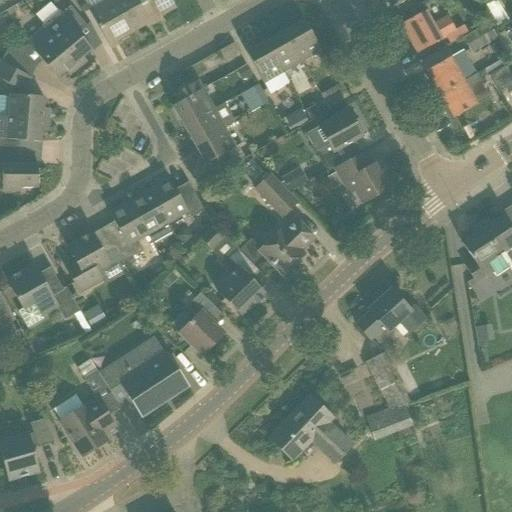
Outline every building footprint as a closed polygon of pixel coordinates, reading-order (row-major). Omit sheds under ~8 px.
[(117,42),(132,34),(112,0),(100,0),(102,3),(89,11),(110,49),(111,49),(110,46),(116,42),(118,45),(119,44),(117,42)] [(154,24),(155,24),(141,0),(112,0),(132,34),(145,26),(147,28),(148,28),(146,26),(153,22),(154,24)] [(176,9),(170,0),(141,0),(155,24),(154,21),(160,18),(162,20),(161,17),(176,9)] [(380,0),(381,0),(385,0),(391,9),(407,0),(380,0)] [(61,15),(44,28),(78,69),(86,62),(82,57),(91,50),(77,33),(86,26),(70,6),(61,14),(61,15)] [(400,25),(416,54),(441,40),(440,39),(454,31),(447,19),(433,26),(425,12),(400,25)] [(321,52),(304,21),(284,32),(302,62),(321,52)] [(471,54),(497,39),(488,23),(462,38),(471,54)] [(69,76),(78,69),(44,28),(43,27),(26,42),(35,53),(56,79),(65,72),(69,76)] [(284,32),(265,43),(282,73),(302,62),(284,32)] [(263,84),(282,73),(265,43),(246,54),(263,84)] [(8,49),(1,62),(31,78),(38,65),(8,49)] [(426,71),(439,95),(476,74),(468,60),(462,51),(426,71)] [(498,93),(511,86),(511,79),(505,67),(507,66),(503,60),(486,70),(489,76),(498,93)] [(31,78),(1,62),(0,61),(0,79),(24,92),(31,78)] [(246,79),(251,77),(246,67),(237,72),(242,82),(246,79)] [(453,119),(489,98),(483,88),(484,88),(476,74),(439,95),(453,119)] [(179,103),(172,107),(184,127),(214,110),(198,81),(174,94),(179,103)] [(326,104),(327,104),(343,95),(338,85),(321,95),(324,100),(326,104)] [(236,118),(265,104),(258,90),(229,103),(236,118)] [(0,116),(48,120),(49,110),(43,109),(44,98),(10,95),(10,98),(0,97),(0,116)] [(214,110),(184,127),(194,146),(224,129),(235,123),(224,104),(214,110)] [(320,114),(316,105),(304,111),(309,120),(320,114)] [(307,121),(300,109),(282,119),(289,131),(307,121)] [(353,122),(347,111),(319,127),(309,133),(305,135),(315,152),(317,151),(328,171),(356,155),(350,144),(361,137),(360,135),(364,132),(357,120),(353,122)] [(0,153),(17,153),(18,141),(40,143),(41,132),(47,132),(48,120),(0,116),(0,153)] [(194,146),(205,165),(227,153),(235,148),(233,145),(224,129),(194,146)] [(235,148),(227,153),(233,163),(243,157),(237,147),(235,148)] [(0,191),(2,192),(20,192),(20,188),(38,188),(38,166),(17,165),(17,153),(0,153),(0,191)] [(370,167),(363,154),(335,170),(349,194),(354,191),(361,204),(390,188),(376,164),(370,167)] [(288,193),(300,186),(292,172),(280,179),(288,193)] [(297,203),(269,175),(254,189),(282,217),(297,203)] [(204,211),(198,200),(188,183),(175,190),(169,180),(149,192),(167,224),(187,212),(190,218),(204,211)] [(149,192),(129,203),(148,235),(147,235),(152,244),(172,232),(167,224),(149,192)] [(116,226),(105,232),(122,262),(142,251),(137,241),(147,235),(148,235),(129,203),(109,214),(116,226)] [(487,219),(479,225),(508,269),(511,266),(511,230),(503,216),(490,225),(487,219)] [(250,239),(238,251),(252,265),(262,256),(282,277),(305,255),(302,252),(315,239),(295,218),(281,231),(281,230),(260,250),(250,239)] [(476,284),(492,273),(496,278),(508,269),(479,225),(470,230),(474,236),(461,244),(472,259),(463,265),(476,284)] [(213,226),(199,239),(212,252),(225,239),(213,226)] [(338,240),(346,231),(342,226),(335,226),(331,231),(338,240)] [(184,246),(193,237),(187,231),(181,231),(175,237),(184,246)] [(122,262),(105,232),(104,233),(108,239),(98,244),(91,233),(67,247),(75,262),(65,268),(79,294),(103,281),(98,272),(110,265),(104,255),(114,249),(122,263),(122,262)] [(173,250),(164,259),(171,266),(180,257),(173,250)] [(261,297),(264,294),(247,277),(255,268),(252,265),(238,251),(237,250),(227,259),(238,269),(216,291),(241,317),(255,303),(256,305),(262,299),(261,297)] [(78,312),(79,311),(65,287),(51,296),(35,268),(26,274),(24,271),(7,281),(23,309),(18,312),(27,328),(43,319),(42,316),(56,307),(64,320),(78,312)] [(171,273),(162,282),(168,288),(177,279),(171,273)] [(386,333),(397,323),(409,335),(424,321),(413,308),(409,311),(391,290),(367,311),(369,314),(356,326),(369,340),(382,328),(386,333)] [(201,357),(224,334),(205,315),(213,307),(200,293),(186,308),(195,317),(179,334),(201,357)] [(0,341),(17,332),(2,306),(0,306),(0,341)] [(102,314),(87,322),(92,331),(107,322),(102,314)] [(127,396),(142,419),(143,418),(143,417),(187,389),(188,388),(166,354),(129,378),(118,361),(98,374),(107,388),(117,403),(127,396)] [(366,362),(390,410),(403,404),(408,403),(384,354),(366,362)] [(94,396),(107,388),(89,360),(76,368),(83,378),(94,396)] [(330,419),(310,397),(269,440),(290,461),(309,441),(334,464),(350,446),(326,423),(330,419)] [(59,423),(82,458),(107,441),(103,435),(115,427),(97,400),(85,408),(84,407),(59,423)] [(411,426),(403,404),(390,410),(367,418),(376,440),(411,426)] [(27,476),(39,473),(32,449),(56,442),(43,420),(30,424),(32,433),(0,442),(0,454),(8,482),(19,478),(20,479),(21,478),(26,477),(28,476),(27,476)]
